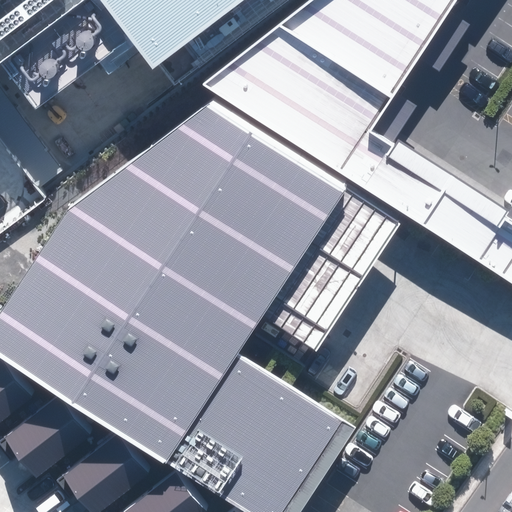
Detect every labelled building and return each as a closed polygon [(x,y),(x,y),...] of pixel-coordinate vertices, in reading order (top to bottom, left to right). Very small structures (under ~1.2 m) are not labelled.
[(0,0),(0,26),(53,97),(114,51),(75,0),(0,0)] [(176,0),(112,0),(136,31),(176,0)] [(301,0),(281,16),(393,87),(433,24),(447,0),(301,0)] [(393,87),(281,16),(208,72),(420,208),(449,164),(374,117),(383,102),(393,87)] [(333,201),(352,172),(221,86),(74,191),(0,302),(0,329),(281,511),(295,511),(360,413),(244,337),(294,260),(333,201)] [(511,204),(449,164),(420,208),(511,267),(511,204)] [(0,414),(37,385),(6,345),(0,349),(0,414)] [(30,452),(41,466),(94,424),(62,384),(9,426),(30,452)] [(90,489),(101,502),(154,461),(122,421),(69,462),(90,489)] [(132,511),(194,511),(209,501),(178,461),(125,502),(132,511)] [(247,511),(236,497),(216,511),(247,511)]
